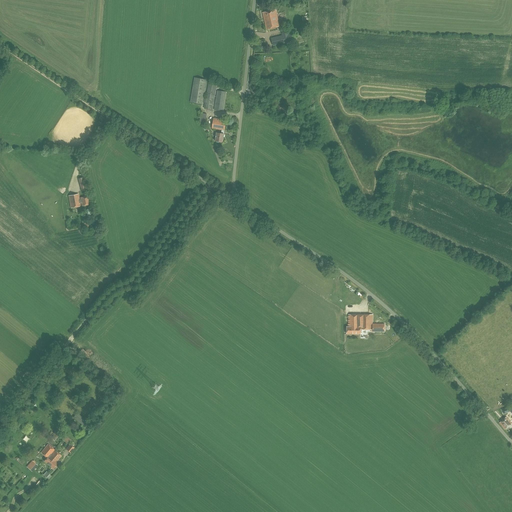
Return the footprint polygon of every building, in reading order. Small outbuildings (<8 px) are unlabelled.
[(267,29),(280,26),(275,10),(263,12),(267,29)] [(277,37),(279,44),(290,42),(289,34),(288,31),(281,33),(282,36),(277,37)] [(206,99),(204,98),(207,80),(195,78),(191,102),(203,104),(203,102),(205,103),(204,108),(213,110),(217,82),(209,80),(206,99)] [(223,111),(226,92),(217,91),(214,110),(223,111)] [(223,142),(225,130),(226,120),(214,118),(212,128),(222,130),(221,133),(217,133),(215,141),(223,142)] [(85,180),(85,177),(79,179),(80,181),(79,181),(81,191),(88,189),(86,180),(85,180)] [(79,199),(78,194),(69,196),(71,208),(81,206),(80,203),(81,203),(82,206),(90,204),(89,196),(80,198),(81,199),(79,199)] [(384,331),(384,324),(372,324),(373,314),(349,315),(349,327),(347,327),(347,334),(361,333),(361,331),(362,331),(362,329),(371,329),(371,331),(384,331)] [(66,368),(71,361),(69,359),(63,366),(66,368)] [(43,389),(46,392),(53,384),(50,381),(43,389)] [(511,405),(502,409),(503,414),(510,411),(511,413),(511,405)] [(83,425),(86,421),(77,413),(73,417),(75,419),(74,420),(78,423),(79,422),(83,425)] [(505,429),(511,423),(506,417),(500,422),(505,429)] [(87,432),(91,427),(86,422),(82,427),(87,432)] [(55,440),(60,435),(55,432),(51,437),(55,440)] [(68,444),(71,440),(66,435),(62,439),(68,444)] [(48,458),(55,450),(48,444),(41,452),(47,458),(48,458)] [(70,444),(66,449),(71,453),(75,448),(70,444)] [(53,468),(58,463),(56,462),(62,456),(55,450),(48,458),(47,458),(44,461),(53,468)] [(33,470),(38,464),(33,460),(28,466),(33,470)]
